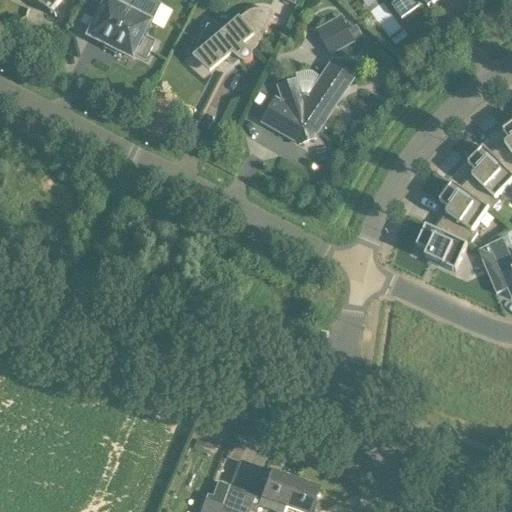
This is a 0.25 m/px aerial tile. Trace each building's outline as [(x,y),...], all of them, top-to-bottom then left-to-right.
[(19,0),(33,6),(35,3),(51,15),(63,0),(19,0)] [(155,45),(155,44),(147,40),(155,22),(130,10),(135,0),(107,0),(103,8),(88,38),(106,47),(118,53),(133,61),(135,57),(146,62),(155,45)] [(400,0),(392,7),(402,21),(425,5),(428,10),(442,0),(400,0)] [(252,55),(252,54),(257,50),(274,15),(269,13),(265,12),(262,11),(258,11),(254,12),(252,13),(249,14),(239,21),(223,34),(208,27),(195,51),(216,71),(230,59),(235,67),(240,63),(241,64),(242,65),(244,65),(246,65),(247,65),(248,65),(250,64),(251,63),(252,62),(253,60),(253,58),(253,57),(253,56),(252,55)] [(318,33),(330,56),(354,43),(341,20),(318,33)] [(357,27),(347,31),(354,43),(362,39),(357,27)] [(395,48),(401,56),(415,45),(409,38),(395,48)] [(304,98),(301,98),(296,82),(280,88),(278,81),(276,82),(279,90),(280,90),(284,103),(280,104),(276,101),(262,124),(295,143),(296,142),(298,143),(299,147),(316,140),(315,137),(316,135),(317,136),(321,129),(322,129),(328,121),(327,120),(332,114),(331,113),(341,98),(342,99),(356,78),(334,63),(310,99),(308,99),(306,98),(304,98)] [(491,157),(490,157),(511,178),(511,125),(503,133),(509,141),(492,155),(491,157)] [(460,191),(460,192),(488,212),(491,214),(500,203),(497,200),(511,183),(511,178),(490,157),(491,157),(483,150),(468,165),(475,172),(461,190),(460,191)] [(434,229),(433,230),(468,246),(470,247),(478,235),(473,232),(488,212),(460,192),(460,191),(452,185),(439,204),(450,211),(436,230),(434,229)] [(433,230),(427,227),(417,248),(429,253),(426,259),(456,273),(468,246),(433,230)] [(479,253),(493,258),(507,291),(509,295),(511,302),(511,301),(511,262),(503,241),(479,253)] [(497,300),(509,295),(493,258),(479,253),(477,253),(497,300)] [(284,510),(294,482),(269,474),(260,500),(228,489),(222,507),(205,501),(200,511),(248,511),(249,511),(251,511),(256,511),(258,509),(266,511),(282,511),(284,510)] [(294,482),(284,510),(289,511),(311,511),(319,491),(294,482)]
